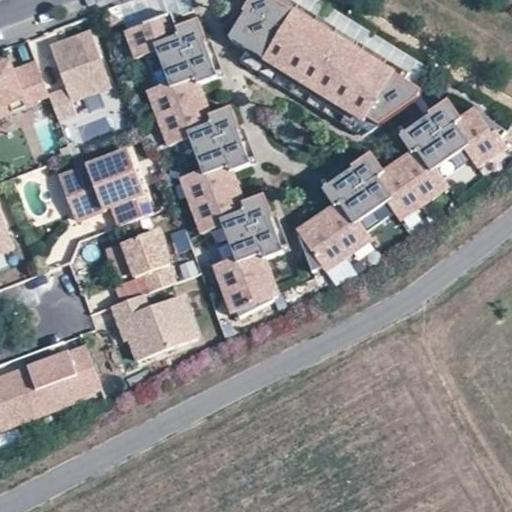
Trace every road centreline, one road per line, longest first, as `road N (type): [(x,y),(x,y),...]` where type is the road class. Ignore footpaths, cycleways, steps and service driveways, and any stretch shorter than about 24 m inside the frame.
road 1 (unclassified): [(0,510),(435,279),(511,221)]
road 2 (residential): [(0,352),(64,328),(50,289),(0,308)]
